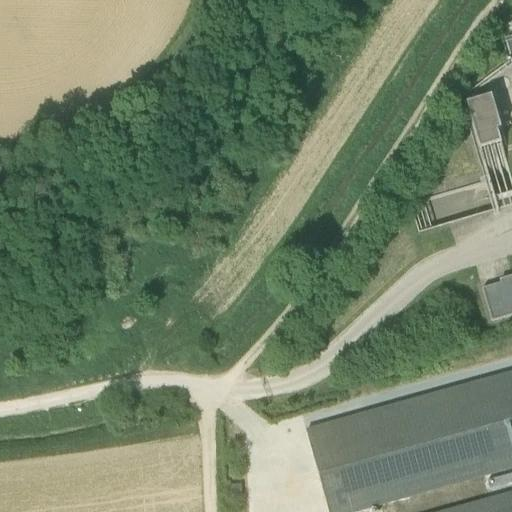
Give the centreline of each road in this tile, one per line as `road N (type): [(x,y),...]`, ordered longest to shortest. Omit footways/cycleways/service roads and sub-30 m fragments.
road 1 (unclassified): [(489,0),(447,46),(241,362),(205,379)]
road 2 (unclassified): [(0,405),(122,374),(205,379)]
road 3 (unclassified): [(205,379),(211,511)]
